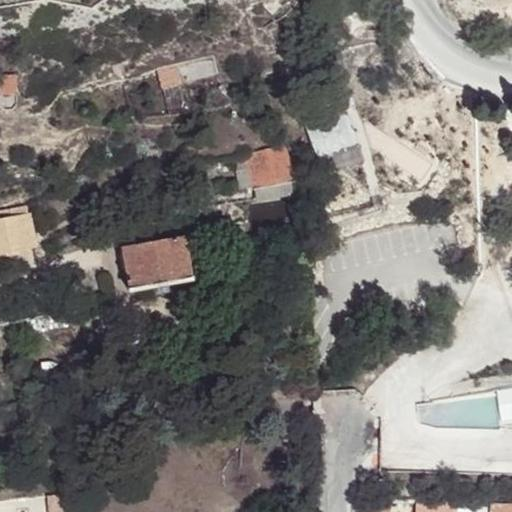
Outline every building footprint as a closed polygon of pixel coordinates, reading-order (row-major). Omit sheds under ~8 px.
[(329,5),(291,36),(300,48),(339,19),(329,5)] [(360,44),(378,46),(379,28),(362,28),(360,44)] [(184,62),(188,82),(220,78),(216,57),(184,62)] [(156,87),(188,82),(184,62),(154,68),(156,87)] [(16,80),(0,80),(0,103),(4,108),(12,107),(17,102),(16,80)] [(308,208),(283,159),(238,171),(241,198),(256,193),(260,200),(260,214),(295,208),(308,208)] [(0,253),(32,247),(26,220),(0,225),(0,253)] [(122,246),(131,292),(189,280),(183,235),(122,246)] [(511,387),(496,391),(502,418),(511,416),(511,387)] [(511,511),(511,504),(424,502),(424,511),(511,511)]
